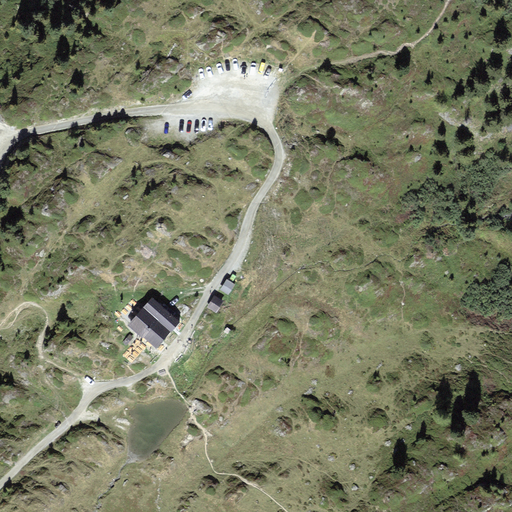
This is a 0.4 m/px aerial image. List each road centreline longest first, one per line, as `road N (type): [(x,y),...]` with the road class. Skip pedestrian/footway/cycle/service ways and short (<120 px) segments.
road 1 (track): [(256,115),(276,140),(277,169),(252,206),(239,246),(161,365)]
road 2 (track): [(0,172),(8,150),(53,125),(124,110),(210,106),(256,115)]
road 3 (track): [(106,385),(0,485)]
